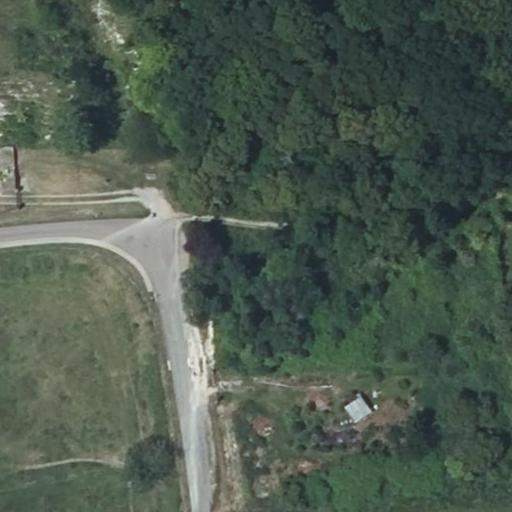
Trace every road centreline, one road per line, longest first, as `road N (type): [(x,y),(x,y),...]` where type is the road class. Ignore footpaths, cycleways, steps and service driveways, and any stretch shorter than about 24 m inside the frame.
road 1 (track): [(511,181),(330,219),(213,212),(140,238),(159,204),(139,191),(0,195)]
road 2 (unclassified): [(200,511),(171,277),(140,238)]
road 3 (residential): [(0,234),(86,227),(140,238)]
